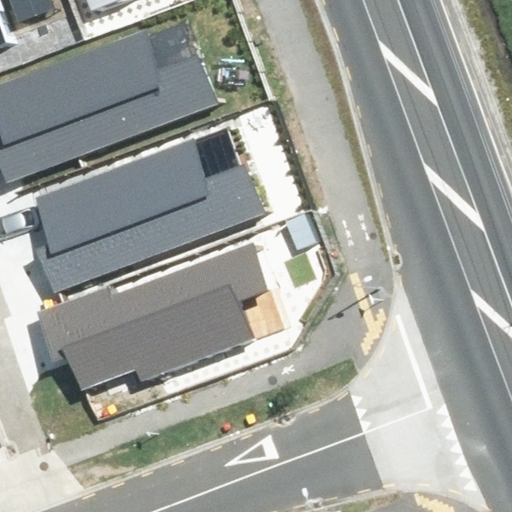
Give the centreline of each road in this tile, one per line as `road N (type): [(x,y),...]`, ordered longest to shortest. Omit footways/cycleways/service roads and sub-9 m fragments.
road 1 (residential): [(511,385),(161,511)]
road 2 (secondary): [(386,0),(511,330)]
